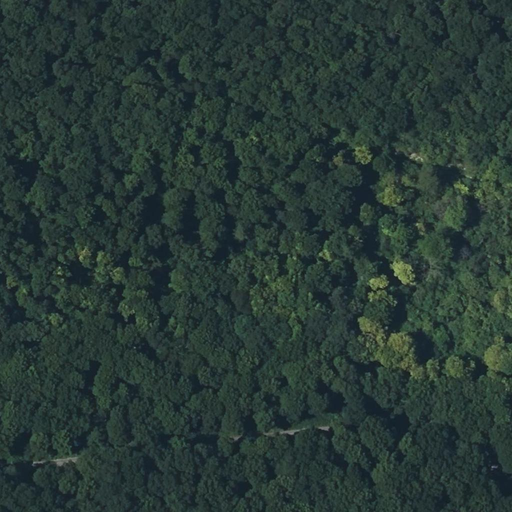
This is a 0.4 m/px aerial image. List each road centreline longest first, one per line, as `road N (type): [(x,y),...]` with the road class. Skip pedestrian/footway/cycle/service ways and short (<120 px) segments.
road 1 (unclassified): [(0,469),(330,430),(414,436),(511,478)]
road 2 (track): [(0,159),(108,160),(220,136),(264,136),(511,188)]
